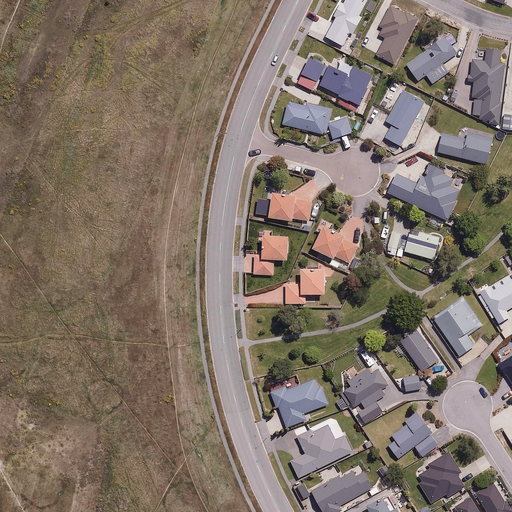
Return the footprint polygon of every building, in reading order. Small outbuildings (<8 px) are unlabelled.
[(418,18),(392,5),(382,24),(386,25),(382,33),(387,36),(377,55),(394,64),(418,18)] [(452,33),(407,63),(418,79),(426,74),(432,83),(449,72),(443,62),(458,53),(454,47),(459,44),(452,33)] [(486,61),(472,59),(469,78),(474,79),(472,96),(476,97),(473,116),(489,118),(488,122),(501,124),(503,106),(500,106),(507,64),(500,63),(502,50),(488,48),(486,61)] [(353,66),(349,74),(311,56),(299,81),(314,89),(321,74),(325,76),(321,85),(340,93),(336,101),(357,111),(374,76),(353,66)] [(423,101),(402,91),(387,121),(393,124),(386,138),(402,146),(423,101)] [(331,108),(306,102),(305,106),(290,103),(285,122),(325,132),(331,108)] [(511,114),(505,113),(503,128),(511,128),(511,114)] [(348,115),(330,121),(335,136),(353,131),(348,115)] [(492,134),(465,128),(463,138),(444,134),(440,153),(486,163),(492,134)] [(444,170),(430,163),(420,183),(397,171),(388,191),(446,220),(461,190),(450,184),(453,178),(443,173),(444,170)] [(280,190),(269,189),(268,200),(273,200),(271,217),(310,221),(312,200),(297,198),(297,195),(280,193),(280,190)] [(320,233),(313,247),(334,258),(336,255),(351,263),(360,245),(344,237),(346,235),(331,227),(333,223),(322,217),(315,230),(320,233)] [(290,235),(266,235),(266,231),(259,231),(259,241),(265,242),(264,252),(257,251),(257,255),(247,255),(246,272),(275,273),(275,259),(289,259),(290,235)] [(402,234),(392,231),(388,244),(398,247),(402,234)] [(439,237),(419,231),(418,235),(410,232),(405,249),(433,258),(439,237)] [(331,267),(302,268),(302,282),(286,282),(286,303),(306,302),(306,294),(326,293),(326,276),(331,276),(331,267)] [(478,296),(482,294),(499,323),(511,316),(507,310),(511,307),(511,272),(489,286),(486,282),(475,289),(478,296)] [(468,333),(481,324),(464,296),(434,315),(459,354),(475,344),(468,333)] [(417,330),(396,345),(403,355),(408,352),(421,372),(438,361),(417,330)] [(369,367),(348,379),(351,384),(344,388),(354,405),(362,401),(365,407),(386,395),(382,389),(390,384),(380,367),(372,372),(369,367)] [(420,376),(403,377),(405,391),(421,389),(420,376)] [(285,385),(272,390),(278,406),(280,405),(288,426),(306,418),(304,413),(329,402),(322,386),(318,387),(315,378),(287,390),(285,385)] [(406,424),(392,433),(397,440),(389,445),(398,458),(416,446),(422,455),(439,444),(432,433),(438,430),(433,423),(427,426),(419,413),(405,422),(406,424)] [(313,428),(298,436),(306,451),(290,459),(299,477),(353,450),(344,434),(335,438),(328,424),(314,431),(313,428)] [(449,451),(430,463),(432,466),(419,474),(424,481),(419,484),(431,503),(447,494),(449,498),(466,487),(457,471),(460,470),(449,451)] [(353,468),(313,490),(324,511),(335,511),(341,509),(339,505),(373,487),(364,469),(356,473),(353,468)] [(480,511),(472,497),(456,507),(458,511),(511,511),(511,502),(510,500),(506,502),(494,481),(478,491),(490,511),(480,511)] [(304,484),(297,487),(303,498),(310,495),(304,484)] [(395,511),(387,496),(356,511),(395,511)]
